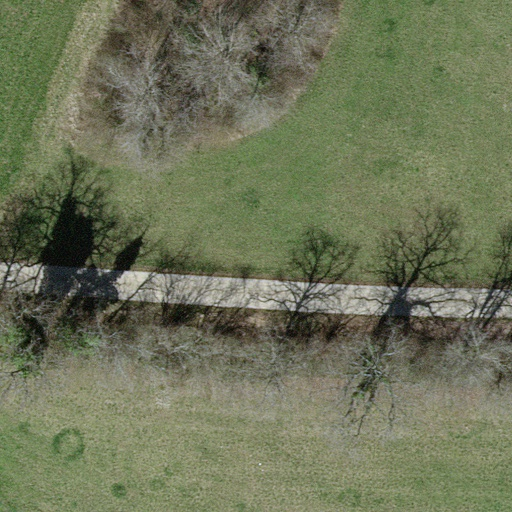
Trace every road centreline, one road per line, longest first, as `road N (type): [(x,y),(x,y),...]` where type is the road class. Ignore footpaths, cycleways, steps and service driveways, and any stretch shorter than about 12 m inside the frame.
road 1 (track): [(0,270),(511,300)]
road 2 (track): [(0,254),(123,0)]
